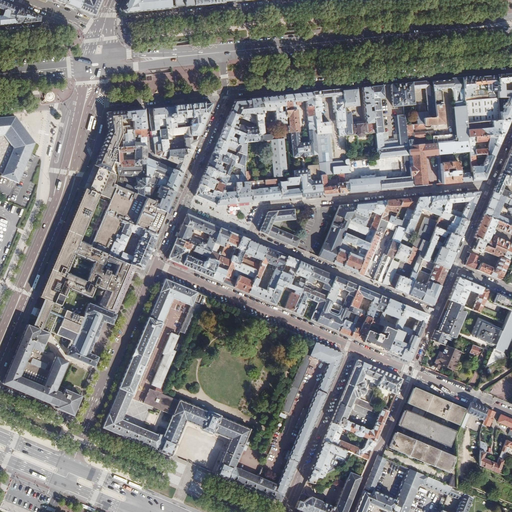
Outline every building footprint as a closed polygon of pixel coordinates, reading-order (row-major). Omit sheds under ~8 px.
[(1,1),(0,0),(0,25),(40,21),(40,17),(1,1)] [(66,0),(65,4),(71,7),(74,8),(75,7),(79,9),(82,0),(66,0)] [(82,0),(79,9),(95,16),(99,5),(100,0),(82,0)] [(136,1),(130,0),(126,0),(125,3),(122,10),(125,13),(137,12),(136,1)] [(130,0),(136,1),(137,12),(171,8),(170,0),(130,0)] [(511,97),(511,74),(497,76),(499,98),(511,97)] [(462,78),(467,124),(489,121),(501,120),(500,112),(500,105),(499,98),(497,76),(473,78),(473,77),(462,78)] [(440,155),(469,152),(468,137),(467,130),(467,124),(462,78),(452,79),(452,80),(445,81),(433,82),(436,116),(436,118),(430,119),(424,119),(424,124),(416,125),(405,126),(407,140),(411,140),(411,133),(412,133),(412,129),(415,128),(416,130),(423,129),(424,128),(424,126),(444,124),(440,89),(453,88),(454,97),(461,96),(461,101),(454,102),(455,107),(454,108),(456,134),(457,142),(438,143),(439,155),(440,155)] [(436,116),(433,82),(433,81),(429,81),(425,81),(426,88),(428,112),(415,114),(416,125),(424,124),(424,119),(430,119),(429,116),(436,116)] [(411,83),(391,85),(393,107),(414,105),(413,89),(412,90),(411,83)] [(374,122),(375,133),(376,149),(407,146),(407,140),(405,126),(404,115),(397,116),(399,141),(382,142),(382,133),(379,98),(384,98),(383,85),(370,87),(374,122)] [(365,123),(374,122),(370,87),(361,87),(365,123)] [(341,89),(344,112),(345,112),(345,107),(358,106),(356,88),(341,89)] [(339,136),(346,136),(344,112),(341,89),(328,91),(329,97),(332,97),(334,113),(336,113),(337,128),(338,128),(339,136)] [(320,165),(321,176),(326,175),(339,174),(343,173),(350,173),(349,162),(348,159),(346,159),(345,161),(333,162),(330,137),(331,136),(330,122),(321,123),(320,112),(322,112),(320,98),(325,97),(325,91),(312,92),(316,130),(319,155),(320,165)] [(316,130),(312,92),(297,94),(283,95),(284,106),(285,111),(285,117),(288,117),(289,127),(286,127),(286,129),(287,133),(289,133),(292,132),(298,132),(296,107),(294,107),(294,102),(298,101),(298,103),(302,103),(302,101),(306,100),(309,131),(316,130)] [(284,106),(283,95),(261,97),(262,111),(274,110),(276,126),(286,125),(285,117),(285,111),(282,112),(281,106),(284,106)] [(262,111),(261,97),(235,100),(231,109),(230,112),(237,115),(242,116),(242,117),(254,121),(257,121),(256,115),(247,116),(247,114),(252,112),(256,112),(256,115),(262,114),(262,111)] [(501,120),(510,119),(511,114),(511,97),(499,98),(500,105),(504,105),(505,103),(505,101),(508,101),(503,111),(500,112),(501,120)] [(190,136),(199,135),(206,118),(212,104),(211,102),(152,108),(154,130),(159,129),(159,126),(163,126),(163,129),(176,128),(176,123),(187,121),(187,120),(191,120),(191,123),(189,126),(190,136)] [(143,109),(125,111),(126,118),(126,119),(130,118),(130,125),(129,125),(129,127),(132,126),(133,130),(145,128),(143,109)] [(126,118),(125,111),(106,113),(108,132),(94,166),(99,168),(118,175),(118,167),(117,164),(116,151),(116,148),(123,147),(123,141),(124,141),(124,134),(127,133),(127,130),(126,125),(129,125),(130,125),(130,118),(126,119),(126,118)] [(344,112),(346,136),(357,135),(359,137),(362,137),(363,135),(363,134),(375,133),(374,122),(365,123),(351,124),(350,111),(345,112),(344,112)] [(237,115),(230,112),(227,119),(224,125),(237,131),(239,125),(236,124),(237,121),(236,120),(237,115)] [(258,136),(264,135),(262,114),(256,115),(257,121),(257,123),(257,126),(258,136)] [(14,116),(0,117),(0,173),(1,174),(1,176),(17,183),(24,167),(34,143),(14,116)] [(468,137),(504,134),(510,119),(501,120),(489,121),(490,124),(493,124),(493,128),(467,130),(468,137)] [(129,125),(126,125),(127,130),(127,133),(124,134),(124,141),(123,141),(123,147),(146,145),(146,143),(145,137),(133,137),(133,130),(132,126),(129,127),(129,125)] [(240,146),(245,133),(237,131),(224,125),(221,132),(219,138),(227,142),(227,140),(240,146)] [(289,133),(287,133),(282,133),(264,135),(258,136),(257,126),(248,127),(239,125),(237,131),(245,133),(240,146),(238,151),(239,151),(246,154),(246,160),(249,160),(249,152),(247,152),(247,141),(271,139),(275,177),(283,176),(283,171),(287,171),(284,137),(289,137),(289,133)] [(191,140),(190,136),(189,126),(176,128),(163,129),(159,129),(154,130),(150,130),(152,137),(167,136),(167,140),(171,139),(170,136),(183,134),(185,149),(180,149),(180,146),(180,143),(170,145),(170,150),(168,151),(168,157),(167,160),(185,168),(191,154),(197,140),(194,140),(191,140)] [(133,137),(145,137),(145,132),(145,128),(133,130),(133,137)] [(319,155),(316,130),(309,131),(310,141),(300,143),(299,132),(298,132),(292,132),(293,149),(294,149),(293,150),(294,157),(300,157),(300,156),(307,155),(307,156),(319,155)] [(436,136),(437,143),(438,143),(457,142),(456,134),(435,136),(436,136)] [(475,155),(477,155),(481,155),(485,154),(486,154),(494,158),(504,134),(468,137),(469,152),(469,153),(472,152),(473,152),(473,155),(475,155)] [(167,136),(152,137),(152,140),(153,144),(167,143),(167,140),(167,136)] [(212,153),(246,167),(246,160),(246,154),(239,151),(235,158),(232,157),(233,155),(225,152),(227,148),(226,148),(227,146),(238,151),(240,146),(227,140),(227,142),(219,138),(215,147),(212,153)] [(155,155),(167,160),(168,157),(168,151),(167,143),(153,144),(154,151),(155,155)] [(411,187),(415,186),(421,186),(427,185),(424,156),(436,155),(439,155),(438,143),(437,143),(436,143),(433,144),(411,146),(411,147),(407,147),(408,156),(409,161),(409,166),(409,168),(410,174),(410,177),(411,187)] [(146,157),(146,153),(146,145),(123,147),(116,148),(116,151),(117,164),(120,164),(120,167),(147,166),(146,157)] [(511,145),(500,173),(511,178),(511,145)] [(406,174),(410,174),(409,168),(409,166),(409,161),(408,156),(407,147),(407,146),(376,149),(377,159),(404,156),(406,174)] [(485,180),(494,158),(486,154),(485,154),(485,155),(482,164),(479,164),(479,166),(476,166),(475,155),(473,155),(472,156),(472,152),(469,153),(471,173),(472,181),(485,180)] [(242,170),(239,175),(228,175),(224,184),(235,183),(247,182),(246,167),(212,153),(210,159),(207,167),(228,175),(232,166),(242,170)] [(118,167),(118,175),(141,178),(146,177),(146,179),(148,180),(156,162),(146,157),(147,166),(120,167),(118,167)] [(449,183),(472,181),(471,173),(460,174),(459,162),(455,162),(455,161),(450,161),(450,163),(441,164),(443,184),(449,183)] [(118,175),(117,185),(151,199),(153,196),(152,195),(156,184),(159,185),(175,192),(179,183),(180,180),(183,173),(165,165),(156,162),(148,180),(146,179),(146,177),(141,178),(118,175)] [(323,195),(321,176),(320,165),(309,165),(307,168),(307,170),(307,176),(304,177),(306,195),(311,194),(311,196),(314,196),(323,195)] [(218,182),(224,184),(228,175),(207,167),(205,171),(203,175),(214,180),(216,176),(217,175),(220,176),(218,182)] [(101,196),(111,200),(117,185),(118,175),(99,168),(95,178),(90,191),(101,196)] [(301,197),(311,196),(311,194),(306,195),(304,177),(307,176),(307,170),(299,171),(300,177),(300,185),(301,189),(301,195),(301,197)] [(326,175),(321,176),(323,195),(335,194),(345,193),(343,173),(339,174),(340,183),(337,183),(338,186),(327,187),(326,175)] [(510,185),(511,181),(511,178),(500,173),(497,181),(504,184),(506,185),(508,184),(510,185)] [(214,191),(220,194),(224,184),(218,182),(214,180),(203,175),(201,181),(199,185),(212,190),(214,185),(212,184),(213,182),(217,184),(214,191)] [(293,198),(301,197),(301,195),(301,189),(286,190),(285,186),(300,185),(300,177),(294,178),(279,179),(280,187),(281,199),(293,198)] [(348,180),(349,193),(365,191),(381,189),(392,188),(411,187),(410,177),(385,179),(385,177),(348,180)] [(235,183),(237,203),(243,203),(251,202),(250,190),(248,189),(247,182),(235,183)] [(227,204),(237,203),(235,183),(224,184),(220,194),(216,205),(217,205),(227,204)] [(117,185),(111,200),(163,221),(165,217),(166,212),(152,206),(154,201),(151,199),(117,185)] [(152,206),(166,212),(168,208),(172,200),(175,192),(159,185),(156,193),(157,194),(157,195),(157,197),(160,198),(159,201),(155,199),(154,201),(152,206)] [(212,190),(199,185),(197,190),(194,196),(206,201),(216,205),(220,194),(214,191),(212,190)] [(496,185),(493,192),(511,200),(511,192),(502,188),(496,185)] [(267,200),(281,199),(280,187),(257,189),(250,190),(251,202),(267,200)] [(41,294),(47,297),(44,303),(43,307),(38,319),(31,316),(23,336),(44,345),(50,331),(71,340),(67,348),(69,349),(67,355),(93,366),(97,357),(88,353),(93,340),(94,340),(96,337),(97,333),(97,332),(102,320),(111,324),(130,281),(134,270),(136,267),(119,260),(90,247),(111,200),(101,196),(85,189),(41,294)] [(480,192),(448,195),(442,211),(450,214),(451,212),(450,211),(451,206),(451,203),(464,202),(467,203),(463,213),(453,210),(451,215),(468,221),(480,192)] [(511,200),(493,192),(483,215),(511,227),(511,208),(508,208),(508,209),(511,217),(511,220),(498,215),(504,202),(511,205),(511,200)] [(434,196),(417,198),(405,229),(404,232),(409,234),(415,236),(429,242),(435,227),(437,224),(437,222),(425,217),(423,221),(420,220),(417,229),(413,228),(421,208),(440,216),(442,211),(448,195),(434,196)] [(410,199),(403,199),(400,207),(408,206),(402,221),(398,219),(399,218),(396,217),(395,218),(393,224),(400,227),(405,229),(417,198),(410,199)] [(396,200),(387,201),(380,219),(387,222),(393,224),(395,218),(389,215),(388,214),(389,210),(397,213),(400,207),(403,199),(396,200)] [(90,247),(119,260),(122,252),(131,231),(134,225),(157,235),(161,226),(163,221),(111,200),(100,225),(90,247)] [(383,201),(376,202),(372,212),(376,214),(370,229),(375,231),(380,219),(387,201),(383,201)] [(366,203),(357,204),(347,227),(367,236),(365,242),(370,244),(375,231),(370,229),(366,227),(372,212),(376,202),(366,203)] [(336,219),(320,258),(333,263),(345,233),(347,227),(357,204),(345,205),(339,205),(334,220),(336,219)] [(270,228),(270,227),(279,230),(281,223),(281,220),(295,219),(294,210),(276,212),(267,213),(266,216),(265,219),(264,221),(262,225),(270,228)] [(450,214),(442,211),(440,216),(438,221),(441,222),(443,218),(451,222),(450,226),(449,225),(446,232),(461,238),(465,229),(468,221),(451,215),(450,214)] [(204,221),(187,214),(182,225),(177,238),(210,252),(220,228),(204,221)] [(511,227),(483,215),(473,238),(476,239),(485,243),(511,254),(511,253),(511,245),(497,239),(498,238),(495,236),(493,241),(489,240),(492,234),(493,234),(494,232),(493,231),(496,224),(499,225),(497,228),(511,234),(511,227)] [(375,231),(370,244),(358,274),(363,276),(378,238),(380,239),(387,222),(380,219),(375,231)] [(153,245),(157,235),(134,225),(131,231),(138,234),(138,235),(141,236),(134,253),(147,258),(153,245)] [(270,228),(262,225),(259,232),(277,240),(296,248),(299,239),(279,230),(270,227),(270,228)] [(404,232),(405,229),(400,227),(395,240),(393,240),(386,255),(385,255),(379,271),(387,274),(392,261),(393,258),(399,244),(401,239),(404,232)] [(455,252),(461,238),(446,232),(444,231),(435,227),(429,242),(455,252)] [(220,228),(210,252),(207,257),(218,262),(230,232),(225,230),(220,228)] [(236,248),(241,237),(239,236),(230,232),(218,262),(224,264),(228,266),(231,261),(224,258),(230,245),(234,247),(233,250),(235,250),(236,248)] [(409,234),(404,232),(401,239),(406,241),(409,234)] [(345,233),(333,263),(338,266),(348,270),(354,255),(350,253),(348,253),(350,249),(347,248),(348,245),(346,245),(347,242),(361,248),(358,257),(352,271),(358,274),(370,244),(365,242),(345,233)] [(429,242),(415,236),(410,248),(399,244),(393,258),(410,264),(413,256),(414,257),(415,254),(414,254),(416,249),(421,251),(409,280),(404,293),(408,295),(422,258),(429,242)] [(239,263),(249,240),(245,239),(241,237),(236,248),(239,249),(238,250),(240,251),(237,258),(233,256),(232,259),(231,261),(239,264),(239,263)] [(167,259),(211,277),(218,262),(207,257),(205,262),(204,261),(203,262),(203,263),(189,257),(191,255),(188,253),(190,248),(194,249),(193,251),(207,257),(210,252),(177,238),(173,247),(167,259)] [(481,251),(485,243),(476,239),(472,250),(480,254),(481,251)] [(262,261),(267,248),(258,244),(249,240),(239,263),(257,271),(259,266),(245,259),(247,254),(262,261)] [(422,258),(435,263),(448,269),(455,252),(429,242),(422,258)] [(511,254),(485,243),(481,251),(499,258),(494,270),(480,264),(478,270),(500,280),(511,254)] [(274,266),(279,253),(275,251),(269,249),(267,248),(262,261),(259,266),(257,271),(254,278),(259,280),(267,263),(274,266)] [(142,270),(146,260),(147,258),(134,253),(133,256),(122,252),(119,260),(136,267),(142,270)] [(275,271),(280,273),(281,272),(284,265),(287,256),(283,255),(279,253),(274,266),(277,267),(276,269),(273,268),(272,268),(273,270),(275,271)] [(476,257),(470,254),(465,265),(466,266),(474,269),(477,260),(475,259),(476,257)] [(354,255),(348,270),(352,271),(358,257),(354,255)] [(290,285),(300,262),(294,259),(287,256),(284,265),(291,268),(288,275),(281,272),(280,273),(277,279),(290,285)] [(435,263),(422,258),(408,295),(415,298),(420,300),(426,287),(428,281),(435,263)] [(235,269),(254,278),(257,271),(239,263),(239,264),(231,261),(228,266),(226,271),(222,282),(230,286),(233,280),(231,279),(235,269)] [(387,274),(383,284),(394,289),(400,292),(405,278),(395,274),(399,263),(392,261),(387,274)] [(211,277),(222,282),(226,271),(222,269),(224,264),(218,262),(211,277)] [(307,278),(312,266),(306,264),(300,262),(290,285),(295,287),(297,282),(297,281),(299,275),(307,278)] [(448,269),(435,263),(428,281),(434,284),(441,286),(448,269)] [(331,286),(335,276),(322,271),(312,266),(307,278),(306,280),(303,286),(310,289),(313,280),(311,279),(312,277),(331,286)] [(377,270),(373,280),(383,284),(387,274),(379,271),(377,270)] [(273,290),(277,279),(280,273),(275,271),(268,288),(273,290)] [(234,287),(248,293),(253,281),(239,275),(236,281),(234,287)] [(350,306),(358,286),(343,280),(335,276),(331,286),(330,288),(327,296),(325,299),(333,302),(341,306),(344,299),(338,296),(340,291),(336,290),(338,287),(350,292),(344,305),(349,307),(350,306)] [(458,277),(448,300),(462,306),(468,290),(479,295),(472,311),(504,324),(507,317),(483,307),(490,290),(458,277)] [(268,302),(273,290),(268,288),(268,291),(256,286),(259,280),(254,278),(253,281),(248,293),(268,302)] [(302,290),(303,286),(306,280),(301,278),(297,287),(302,290)] [(405,278),(400,292),(404,293),(409,280),(405,278)] [(201,303),(204,296),(165,279),(149,317),(148,317),(118,387),(119,388),(102,427),(171,456),(186,420),(202,427),(201,428),(208,431),(213,433),(214,432),(230,439),(215,474),(280,502),(343,354),(315,342),(309,356),(310,357),(329,364),(318,390),(317,390),(308,410),(304,409),(297,426),(301,427),(277,485),(234,467),(241,449),(245,451),(249,441),(245,439),(249,429),(220,417),(221,416),(215,414),(209,411),(208,412),(179,400),(178,401),(162,394),(167,384),(168,381),(169,379),(165,377),(176,351),(172,349),(178,335),(171,332),(163,351),(165,351),(164,353),(165,354),(151,387),(156,389),(154,393),(149,390),(143,405),(172,417),(163,437),(161,436),(162,435),(159,434),(158,435),(127,421),(127,420),(122,418),(173,298),(190,305),(191,305),(193,302),(193,300),(201,303)] [(292,312),(302,290),(297,287),(295,287),(290,285),(277,279),(273,290),(268,302),(275,305),(284,286),(295,291),(294,293),(292,292),(285,309),(292,312)] [(426,287),(420,300),(428,303),(433,306),(441,286),(434,284),(431,290),(426,287)] [(309,319),(315,322),(325,299),(327,296),(322,294),(310,289),(303,286),(302,290),(292,312),(302,316),(308,303),(305,302),(307,298),(318,303),(313,314),(311,313),(309,319)] [(322,294),(327,296),(330,288),(326,286),(322,294)] [(366,316),(372,319),(373,316),(373,315),(381,296),(377,294),(364,288),(358,286),(350,306),(358,309),(363,297),(373,301),(366,316)] [(510,311),(511,305),(511,299),(498,294),(497,295),(493,295),(491,301),(491,303),(492,304),(494,305),(510,311)] [(384,312),(389,299),(385,297),(381,296),(373,315),(376,316),(379,315),(380,311),(384,312)] [(315,322),(339,332),(349,309),(342,306),(340,309),(332,306),(333,302),(325,299),(315,322)] [(399,319),(405,305),(397,302),(389,299),(384,312),(381,319),(378,324),(384,327),(394,331),(395,328),(397,323),(389,320),(388,322),(383,321),(386,314),(399,319)] [(462,306),(448,300),(437,325),(455,332),(464,313),(459,311),(462,306)] [(191,305),(190,305),(179,331),(187,334),(198,308),(197,308),(191,305)] [(417,311),(405,305),(399,319),(397,323),(395,328),(402,331),(408,317),(409,318),(410,316),(419,320),(417,325),(416,324),(413,330),(411,329),(412,328),(405,325),(403,331),(419,338),(429,315),(417,311)] [(511,305),(510,311),(507,317),(504,324),(501,330),(495,346),(494,349),(503,353),(505,349),(506,349),(511,336),(511,305)] [(358,309),(350,306),(349,307),(349,309),(339,332),(351,337),(355,328),(358,320),(360,314),(362,311),(358,309)] [(351,337),(362,341),(367,330),(371,321),(372,319),(366,316),(364,315),(360,314),(358,320),(364,322),(361,330),(355,328),(351,337)] [(372,319),(371,321),(378,324),(381,319),(373,316),(372,319)] [(495,346),(501,330),(480,321),(474,337),(495,346)] [(455,332),(437,325),(435,330),(453,338),(455,332)] [(362,341),(386,351),(394,331),(384,327),(382,332),(385,334),(386,335),(385,337),(383,337),(367,330),(362,341)] [(402,331),(395,328),(394,331),(386,351),(410,361),(419,338),(403,331),(402,331)] [(435,330),(430,340),(434,341),(440,344),(445,346),(449,347),(450,346),(447,345),(448,343),(446,343),(447,341),(445,340),(445,338),(452,341),(453,338),(435,330)] [(39,343),(23,336),(16,352),(1,382),(49,403),(57,406),(56,408),(73,415),(80,396),(71,393),(64,390),(65,389),(57,386),(67,361),(55,356),(49,371),(26,362),(32,347),(41,352),(44,345),(39,343)] [(481,348),(473,345),(469,355),(477,358),(481,348)] [(461,352),(449,347),(445,346),(442,354),(439,352),(435,363),(436,364),(435,367),(440,369),(441,366),(454,371),(458,360),(461,352)] [(310,357),(309,356),(305,354),(281,411),(289,414),(311,361),(309,360),(310,357)] [(358,360),(340,403),(351,407),(353,403),(355,397),(359,399),(361,394),(362,394),(363,394),(364,394),(366,393),(366,392),(366,389),(365,388),(363,387),(365,383),(362,381),(364,377),(378,383),(377,386),(396,394),(403,379),(372,366),(358,360)] [(448,485),(452,486),(457,488),(456,458),(442,452),(445,445),(449,447),(455,431),(449,429),(452,422),(458,424),(465,409),(414,388),(408,403),(429,412),(426,418),(405,410),(399,425),(415,432),(412,439),(396,432),(389,447),(453,474),(448,485)] [(340,403),(331,423),(349,430),(368,438),(376,442),(384,424),(389,411),(359,399),(355,397),(353,403),(378,414),(380,411),(381,412),(372,432),(364,429),(364,428),(361,426),(360,427),(345,421),(348,414),(351,415),(353,411),(350,410),(351,407),(340,403)] [(486,409),(470,402),(468,407),(468,408),(460,426),(463,427),(469,414),(483,420),(486,409)] [(486,409),(483,420),(482,424),(488,426),(494,412),(491,410),(486,409)] [(511,419),(500,414),(497,421),(510,427),(507,434),(511,435),(511,419)] [(352,453),(369,460),(370,456),(362,453),(369,449),(373,451),(376,442),(368,438),(363,448),(361,449),(338,439),(341,432),(347,434),(349,430),(331,423),(323,441),(352,453)] [(500,450),(503,451),(503,450),(504,449),(506,448),(509,447),(511,447),(511,442),(504,440),(501,439),(499,444),(502,445),(500,450)] [(323,441),(307,481),(313,484),(314,483),(348,462),(352,453),(323,441)] [(267,442),(261,456),(266,458),(272,444),(267,442)] [(478,465),(494,471),(497,473),(505,454),(506,453),(503,451),(500,450),(494,462),(481,457),(484,452),(483,451),(484,450),(481,449),(481,447),(479,447),(478,465)] [(387,459),(382,457),(378,455),(354,511),(364,511),(368,503),(388,511),(408,511),(421,483),(448,495),(449,494),(452,486),(448,485),(409,468),(404,481),(403,481),(400,488),(401,488),(396,500),(374,491),(379,479),(380,479),(382,472),(381,472),(384,464),(385,464),(387,459)] [(304,498),(300,497),(295,508),(304,511),(346,511),(361,477),(350,472),(335,507),(310,497),(304,502),(303,500),(304,498)] [(337,479),(335,485),(341,488),(344,482),(337,479)] [(467,511),(474,496),(457,488),(452,486),(449,494),(451,495),(450,496),(460,500),(460,499),(462,499),(456,511),(446,511),(442,510),(441,511),(467,511)]
